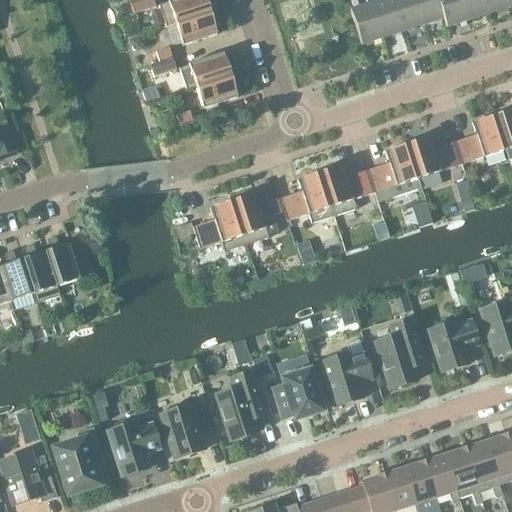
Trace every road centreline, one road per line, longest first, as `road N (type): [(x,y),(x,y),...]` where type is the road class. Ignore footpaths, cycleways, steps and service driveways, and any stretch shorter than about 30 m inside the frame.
road 1 (residential): [(194,494),(511,390)]
road 2 (residential): [(0,209),(78,183),(171,171),(300,130)]
road 3 (residential): [(511,62),(300,130)]
road 4 (residential): [(300,130),(256,0)]
